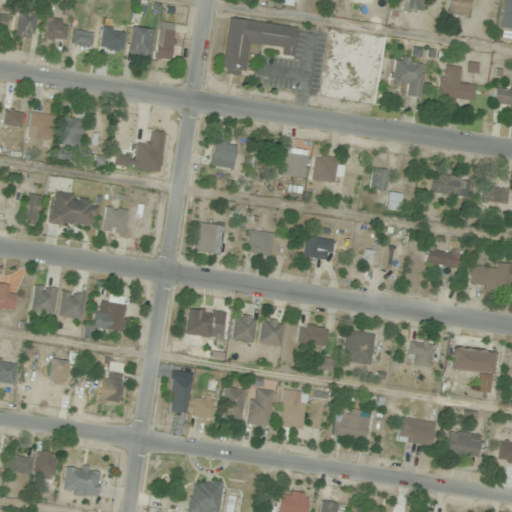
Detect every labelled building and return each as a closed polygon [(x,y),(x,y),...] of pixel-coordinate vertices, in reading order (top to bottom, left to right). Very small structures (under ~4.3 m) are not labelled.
[(399,0),(400,11),(420,11),(420,0),(399,0)] [(467,0),(445,0),(443,14),(463,18),(467,0)] [(30,38),(33,14),(16,12),(13,36),(30,38)] [(295,27),(226,18),(219,72),(242,75),(247,43),(281,47),(280,55),(291,57),(295,27)] [(65,21),(43,19),(41,38),(63,40),(65,21)] [(172,24),(157,22),(152,57),(167,59),(172,24)] [(124,53),(147,57),(151,31),(128,27),(124,53)] [(76,46),(103,52),(107,35),(79,30),(76,46)] [(404,87),(403,96),(417,98),(423,63),(391,58),(387,84),(404,87)] [(469,104),(472,85),(455,83),(457,68),(440,66),(435,99),(469,104)] [(511,86),(495,82),(489,105),(511,110),(511,86)] [(48,140),(51,116),(29,113),(25,137),(48,140)] [(77,147),(81,121),(59,117),(55,144),(77,147)] [(22,123),(2,120),(0,132),(0,139),(19,143),(22,123)] [(234,145),(212,140),(206,165),(228,170),(234,145)] [(299,179),(305,153),(281,147),(274,173),(299,179)] [(309,180),(331,183),(334,158),(312,156),(309,180)] [(385,171),(370,168),(366,190),(382,192),(385,171)] [(463,198),(466,179),(428,174),(425,192),(463,198)] [(505,188),(480,182),(477,200),(502,205),(505,188)] [(398,194),(385,192),(383,210),(396,211),(398,194)] [(34,223),(39,196),(26,194),(21,221),(34,223)] [(46,223),(91,228),(95,199),(49,194),(46,223)] [(100,231),(121,233),(124,210),(103,208),(100,231)] [(221,225),(195,222),(192,252),(218,255),(221,225)] [(244,253),(267,255),(270,233),(247,230),(244,253)] [(327,260),(330,240),(302,237),(299,257),(327,260)] [(421,261),(453,270),(458,253),(426,244),(421,261)] [(388,248),(363,245),(360,266),(384,270),(388,248)] [(508,265),(494,263),(493,269),(468,266),(465,287),(504,292),(508,265)] [(5,284),(0,284),(0,308),(12,308),(11,293),(6,293),(5,284)] [(50,317),(53,289),(31,286),(28,314),(50,317)] [(78,320),(83,296),(60,291),(55,315),(78,320)] [(123,298),(106,296),(105,303),(94,302),(91,328),(119,332),(123,298)] [(182,334),(220,339),(223,313),(186,308),(182,334)] [(228,340),(249,343),(252,317),(232,315),(228,340)] [(276,346),(280,322),(259,318),(255,342),(276,346)] [(293,342),(322,346),(325,329),(296,324),(293,342)] [(371,335),(344,330),(339,361),(366,365),(371,335)] [(429,342),(407,340),(404,365),(427,367),(429,342)] [(491,352),(450,348),(447,370),(476,372),(474,392),(486,393),(491,352)] [(328,371),(329,359),(316,357),(315,369),(328,371)] [(65,361),(48,359),(46,383),(63,385),(65,361)] [(14,363),(0,362),(0,382),(12,383),(14,363)] [(96,400),(117,403),(122,364),(107,362),(105,373),(99,372),(96,400)] [(188,381),(170,378),(166,412),(183,414),(188,381)] [(241,390),(221,388),(218,416),(238,418),(241,390)] [(267,390),(246,390),(246,426),(267,426),(267,390)] [(303,393),(281,390),(276,426),(298,430),(303,393)] [(189,416),(208,419),(211,400),(192,397),(189,416)] [(329,435),(362,441),(367,414),(344,410),(343,416),(333,414),(329,435)] [(431,424),(398,418),(394,441),(427,446),(431,424)] [(442,454),(475,458),(477,435),(444,432),(442,454)] [(30,476),(49,481),(54,455),(36,451),(30,476)] [(6,473),(28,473),(28,457),(6,456),(6,473)] [(97,469),(63,466),(61,494),(94,496),(97,469)] [(185,511),(216,511),(219,484),(188,481),(185,511)] [(303,511),(304,492),(277,492),(276,511),(303,511)] [(340,511),(342,503),(318,501),(316,511),(340,511)]
